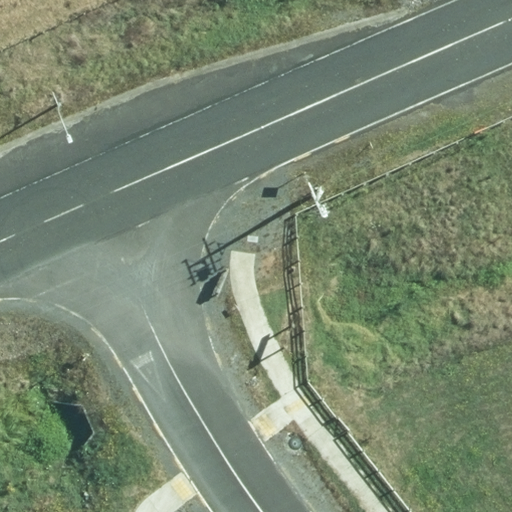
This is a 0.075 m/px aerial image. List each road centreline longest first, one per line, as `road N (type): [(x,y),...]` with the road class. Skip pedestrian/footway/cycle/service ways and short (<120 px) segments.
road 1 (unclassified): [(511,22),(94,201)]
road 2 (residential): [(94,201),(246,511)]
